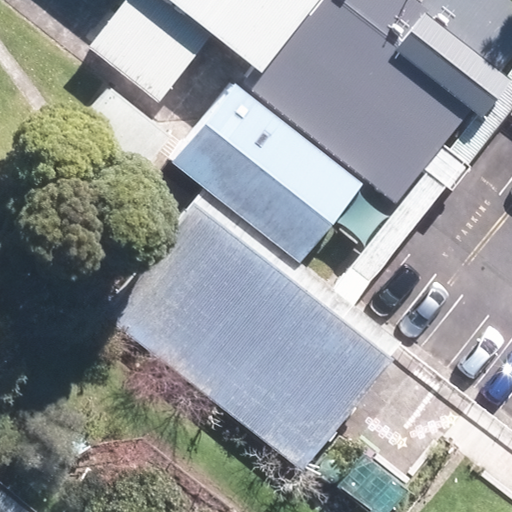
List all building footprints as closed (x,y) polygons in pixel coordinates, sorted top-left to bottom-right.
[(398,206),(501,75),(404,0),(99,0),(88,15),(73,33),(159,100),(204,43),(252,80),(246,88),(398,206)] [(164,142),(103,88),(60,136),(121,190),(164,142)] [(224,91),(168,166),(299,264),(355,190),(224,91)] [(376,372),(180,215),(153,248),(96,318),(293,475),(376,372)] [(332,489),(361,511),(389,511),(408,490),(361,452),(332,489)] [(18,511),(0,497),(0,511),(18,511)]
